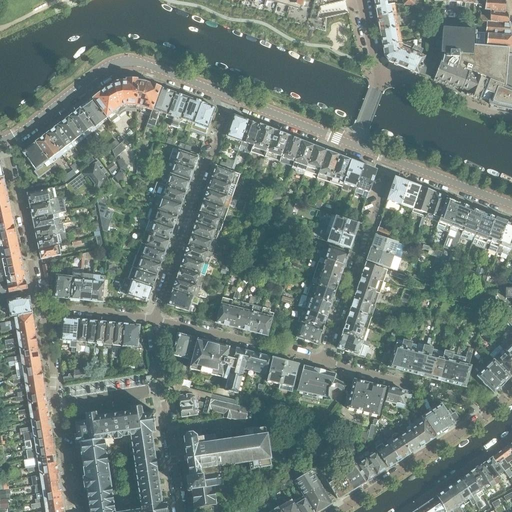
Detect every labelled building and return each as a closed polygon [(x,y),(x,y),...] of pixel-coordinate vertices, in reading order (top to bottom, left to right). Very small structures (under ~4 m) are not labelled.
[(216,0),(254,11),(263,14),(306,27),(318,30),(321,20),(317,19),(318,18),(319,13),(321,7),(321,6),(322,0),(216,0)] [(391,5),(391,3),(389,3),(389,1),(387,1),(386,0),(374,0),(377,17),(396,14),(394,4),(391,5)] [(456,2),(456,0),(439,0),(440,1),(443,1),(442,9),(448,9),(449,1),(456,2)] [(464,9),(465,0),(456,0),(456,2),(461,2),(461,9),(464,9)] [(465,0),(464,9),(469,10),(469,3),(473,4),(474,4),(473,0),(465,0)] [(484,0),(484,1),(485,1),(485,8),(490,9),(490,10),(507,12),(504,0),(484,0)] [(507,12),(490,10),(490,15),(479,15),(479,21),(486,22),(486,20),(509,22),(507,12)] [(399,28),(396,14),(377,17),(380,32),(399,28)] [(511,36),(509,22),(486,20),(486,22),(486,33),(488,33),(511,36)] [(399,28),(380,32),(383,47),(402,44),(401,43),(399,28)] [(511,48),(487,46),(473,46),(474,30),(472,30),(464,30),(456,29),(448,29),(442,28),(441,53),(443,53),(443,57),(441,63),(440,62),(433,81),(461,91),(461,92),(460,93),(461,93),(466,95),(473,98),(478,100),(479,101),(489,104),(489,105),(499,108),(511,110),(511,48)] [(511,48),(511,39),(511,36),(488,33),(487,46),(511,48)] [(404,68),(413,45),(405,42),(401,43),(402,44),(383,47),(384,55),(384,56),(389,62),(390,63),(390,62),(404,68)] [(418,74),(424,60),(425,56),(420,54),(423,49),(413,45),(404,68),(417,74),(418,74)] [(435,65),(424,60),(418,74),(419,73),(429,78),(435,65)] [(136,109),(137,81),(137,80),(134,79),(129,79),(126,80),(126,82),(122,82),(121,82),(119,82),(117,83),(116,83),(114,84),(112,85),(113,86),(122,115),(126,112),(136,112),(136,109)] [(150,117),(160,88),(145,83),(142,82),(140,82),(137,81),(136,109),(141,111),(140,114),(150,117)] [(122,115),(113,86),(111,86),(110,87),(109,88),(106,89),(93,100),(107,118),(108,117),(112,122),(122,115)] [(160,88),(150,117),(145,129),(151,131),(153,130),(154,127),(159,115),(165,118),(174,94),(160,88)] [(180,122),(188,99),(174,94),(165,118),(172,120),(170,127),(178,130),(180,123),(180,122)] [(190,130),(200,103),(196,101),(188,99),(180,122),(180,123),(187,125),(185,130),(189,132),(190,131),(190,130)] [(107,118),(93,100),(80,109),(94,128),(95,128),(107,118)] [(214,111),(214,112),(216,108),(200,103),(190,130),(190,131),(194,132),(197,125),(208,129),(209,125),(210,121),(213,116),(212,115),(214,111)] [(80,109),(69,118),(81,135),(84,139),(96,131),(95,128),(94,128),(80,109)] [(240,146),(249,122),(245,120),(237,118),(237,117),(233,116),(232,119),(233,119),(231,123),(229,129),(228,133),(226,137),(237,141),(233,150),(237,152),(240,146)] [(81,135),(69,118),(57,126),(70,143),(81,135)] [(250,152),(260,126),(256,125),(256,124),(249,122),(240,146),(245,148),(242,156),(244,157),(243,161),(247,162),(250,152)] [(57,126),(46,135),(59,152),(70,143),(57,126)] [(265,157),(274,131),(260,126),(250,152),(265,157)] [(279,162),(288,137),(274,131),(265,157),(279,162)] [(59,152),(46,135),(35,143),(45,156),(48,160),(59,152)] [(288,137),(279,162),(292,167),(301,142),(288,137)] [(109,147),(110,149),(112,151),(119,144),(116,141),(109,147)] [(301,142),(292,167),(292,168),(295,169),(297,172),(300,174),(304,174),(305,171),(314,147),(301,142)] [(53,178),(59,174),(51,164),(48,160),(45,156),(35,143),(28,149),(22,153),(25,156),(36,170),(43,164),(53,178)] [(122,143),(120,145),(112,151),(115,156),(115,158),(126,149),(122,143)] [(326,152),(314,147),(305,171),(318,176),(326,152)] [(169,160),(194,169),(198,157),(174,148),(169,160)] [(326,152),(318,176),(317,178),(329,182),(330,179),(339,156),(326,152)] [(224,161),(219,160),(218,163),(230,166),(232,159),(225,156),(224,161)] [(330,179),(329,182),(342,187),(351,161),(339,156),(330,179)] [(88,166),(94,161),(90,157),(84,161),(88,166)] [(194,169),(169,160),(165,172),(190,181),(194,169)] [(351,161),(342,187),(342,189),(348,192),(349,186),(356,189),(364,166),(351,161)] [(263,177),(267,164),(264,162),(260,173),(259,176),(263,177)] [(112,175),(117,169),(113,163),(106,168),(112,175)] [(90,187),(96,194),(110,184),(95,164),(67,186),(69,197),(64,198),(54,200),(30,205),(33,219),(58,213),(66,212),(64,204),(71,200),(77,197),(84,192),(90,187)] [(81,171),(77,166),(73,170),(77,175),(81,171)] [(137,166),(137,173),(143,176),(145,170),(137,166)] [(212,177),(236,186),(240,174),(216,166),(212,177)] [(364,166),(356,189),(354,192),(363,195),(365,195),(366,192),(369,193),(376,171),(364,166)] [(165,172),(161,184),(186,193),(190,181),(165,172)] [(236,186),(212,177),(208,189),(232,197),(236,186)] [(397,212),(399,205),(407,183),(395,178),(387,201),(385,207),(397,212)] [(186,193),(161,184),(157,183),(153,195),(157,196),(181,205),(186,193)] [(420,188),(407,183),(399,205),(412,210),(420,188)] [(272,188),(262,184),(259,191),(269,195),(272,188)] [(111,191),(117,194),(119,189),(116,185),(111,191)] [(420,188),(412,210),(411,214),(422,218),(418,227),(421,228),(425,218),(433,193),(420,188)] [(30,205),(54,200),(52,189),(27,194),(30,205)] [(232,197),(208,189),(204,200),(228,208),(232,197)] [(447,198),(433,193),(425,218),(438,223),(447,198)] [(7,194),(0,195),(0,205),(9,204),(7,194)] [(157,196),(153,208),(177,216),(181,205),(157,196)] [(105,197),(97,202),(105,205),(107,200),(105,197)] [(447,198),(438,223),(436,228),(448,233),(458,204),(454,203),(454,202),(453,200),(447,198)] [(204,200),(200,211),(224,220),(228,208),(204,200)] [(291,202),(287,213),(292,215),(296,203),(291,202)] [(105,219),(103,205),(97,203),(100,217),(105,219)] [(455,252),(460,237),(471,208),(458,203),(458,204),(448,233),(443,248),(455,252)] [(9,204),(0,205),(0,214),(11,213),(9,204)] [(323,204),(322,209),(331,212),(333,207),(323,204)] [(177,216),(153,208),(151,207),(147,219),(148,220),(173,228),(177,216)] [(472,241),(482,213),(478,212),(477,210),(473,208),(471,208),(460,237),(472,241)] [(224,220),(200,211),(196,222),(220,231),(224,220)] [(0,214),(0,224),(13,221),(11,213),(0,214)] [(61,224),(58,213),(33,219),(35,228),(38,227),(38,226),(45,225),(46,227),(61,224)] [(484,246),(494,218),(493,216),(489,214),(486,215),(482,213),(472,241),(469,249),(472,250),(474,243),(476,244),(476,245),(483,248),(484,246)] [(327,228),(354,237),(358,224),(332,215),(327,228)] [(105,219),(100,217),(102,231),(107,233),(111,221),(105,219)] [(484,246),(483,248),(481,254),(483,255),(485,250),(495,253),(506,223),(494,218),(484,246)] [(173,228),(148,220),(144,232),(169,240),(173,228)] [(0,233),(15,230),(13,221),(0,224),(0,233)] [(220,231),(196,222),(192,233),(216,242),(220,231)] [(506,223),(495,253),(493,258),(496,259),(498,253),(500,254),(500,253),(508,256),(511,249),(511,245),(511,223),(510,224),(506,223)] [(62,229),(61,224),(46,227),(45,225),(38,226),(38,227),(35,228),(37,239),(56,235),(55,230),(62,229)] [(354,237),(327,228),(324,235),(324,236),(328,238),(327,242),(350,250),(354,237)] [(390,232),(378,228),(376,234),(388,239),(390,232)] [(15,230),(0,233),(0,242),(17,239),(15,230)] [(169,240),(144,232),(140,243),(165,252),(169,240)] [(56,235),(37,239),(39,249),(42,249),(42,248),(50,246),(50,248),(61,245),(67,244),(65,233),(56,235)] [(216,242),(192,233),(188,245),(212,253),(216,242)] [(375,236),(371,248),(399,257),(401,250),(396,249),(398,244),(375,236)] [(17,239),(0,242),(0,250),(19,247),(17,239)] [(140,243),(136,255),(161,264),(165,252),(140,243)] [(62,250),(61,245),(50,248),(50,246),(42,248),(42,249),(39,249),(41,259),(61,255),(60,250),(62,250)] [(212,253),(188,245),(184,256),(208,264),(212,253)] [(322,249),(319,257),(344,265),(349,252),(329,245),(327,251),(322,249)] [(19,247),(0,250),(0,259),(20,255),(19,247)] [(367,261),(402,273),(406,260),(371,248),(367,261)] [(440,255),(441,252),(434,249),(434,250),(429,251),(428,251),(427,254),(439,258),(440,255)] [(82,281),(84,260),(85,254),(82,254),(80,270),(73,269),(72,271),(69,299),(80,300),(80,296),(79,296),(80,288),(82,288),(83,281),(82,281)] [(20,255),(0,259),(0,268),(22,264),(20,255)] [(136,255),(132,266),(157,275),(161,264),(136,255)] [(459,257),(454,255),(449,268),(462,273),(464,267),(457,264),(459,257)] [(184,256),(180,267),(204,275),(208,264),(184,256)] [(344,265),(319,257),(315,270),(340,278),(344,265)] [(222,268),(228,270),(231,261),(225,259),(222,268)] [(80,300),(90,301),(93,275),(86,275),(87,261),(84,260),(82,281),(83,281),(82,288),(80,288),(79,296),(80,296),(80,300)] [(112,264),(106,262),(105,272),(115,275),(116,270),(112,268),(112,264)] [(157,275),(132,266),(123,263),(122,267),(131,270),(128,279),(153,288),(157,275)] [(362,275),(383,282),(387,270),(366,263),(362,275)] [(22,264),(0,268),(0,278),(24,273),(22,264)] [(204,275),(180,267),(176,278),(200,287),(204,275)] [(315,270),(311,283),(335,291),(340,278),(315,270)] [(468,270),(466,275),(473,278),(475,272),(468,270)] [(72,271),(68,271),(67,277),(56,276),(54,298),(69,299),(72,271)] [(495,272),(490,271),(487,282),(491,283),(495,272)] [(24,273),(0,278),(0,286),(0,287),(26,281),(24,273)] [(102,303),(105,281),(105,277),(93,275),(90,301),(102,303)] [(383,282),(362,275),(358,286),(379,294),(383,282)] [(147,303),(153,288),(128,279),(124,278),(119,293),(147,303)] [(176,278),(172,289),(197,298),(200,287),(176,278)] [(26,281),(0,287),(0,295),(28,289),(26,281)] [(309,287),(307,295),(331,304),(335,291),(311,283),(310,287),(309,287)] [(379,294),(358,286),(354,298),(375,305),(379,294)] [(205,301),(197,298),(172,289),(167,305),(188,312),(191,303),(197,305),(198,303),(203,305),(205,301)] [(404,289),(400,301),(408,303),(412,292),(404,289)] [(227,321),(225,326),(236,329),(243,302),(237,301),(239,293),(235,292),(235,291),(235,292),(232,300),(231,307),(229,314),(228,314),(226,321),(227,321)] [(307,295),(302,308),(327,317),(331,304),(307,295)] [(281,301),(291,305),(293,300),(282,296),(281,301)] [(13,317),(32,313),(30,297),(6,301),(9,317),(13,317)] [(231,307),(232,300),(222,297),(215,324),(225,326),(227,321),(226,321),(228,314),(229,314),(231,307)] [(354,298),(350,310),(371,317),(375,305),(354,298)] [(243,302),(236,329),(246,331),(247,326),(246,326),(248,319),(250,320),(252,312),(251,312),(253,305),(243,302)] [(263,307),(253,305),(251,312),(252,312),(250,320),(248,319),(246,326),(247,326),(246,331),(256,334),(263,307)] [(270,309),(263,307),(256,334),(267,337),(274,313),(269,312),(270,309)] [(499,307),(495,311),(507,322),(511,326),(511,320),(509,318),(505,314),(499,307)] [(327,317),(302,308),(298,321),(322,329),(327,317)] [(350,310),(346,322),(367,329),(371,317),(350,310)] [(32,313),(13,317),(14,321),(0,323),(0,327),(0,328),(34,322),(32,313)] [(76,347),(79,320),(63,318),(60,340),(70,341),(70,347),(71,347),(76,347)] [(85,347),(88,321),(79,320),(76,347),(76,352),(75,352),(75,356),(78,357),(78,352),(80,352),(81,346),(85,347)] [(322,329),(298,321),(296,320),(294,325),(300,327),(296,337),(317,345),(322,329)] [(88,321),(85,347),(84,352),(89,353),(90,347),(94,348),(97,322),(88,321)] [(35,331),(34,322),(0,328),(1,332),(15,329),(16,334),(35,331)] [(97,322),(94,348),(93,353),(98,354),(99,348),(103,349),(106,322),(97,322)] [(106,322),(103,349),(102,354),(107,355),(108,349),(112,349),(115,323),(106,322)] [(346,322),(342,333),(365,341),(369,329),(367,329),(346,322)] [(121,346),(124,324),(115,323),(112,349),(111,355),(111,358),(116,358),(116,356),(117,349),(121,350),(121,346)] [(124,324),(121,346),(138,348),(140,326),(124,324)] [(35,331),(16,334),(17,339),(4,341),(5,345),(37,340),(35,331)] [(369,343),(365,341),(342,333),(337,349),(364,358),(369,343)] [(194,338),(178,334),(173,355),(188,359),(194,338)] [(229,371),(236,351),(229,349),(229,348),(194,338),(188,359),(192,360),(189,370),(221,378),(224,370),(229,371)] [(511,339),(511,340),(502,349),(511,358),(511,339)] [(38,349),(37,340),(5,345),(6,349),(18,347),(19,352),(38,349)] [(406,348),(408,341),(403,340),(403,341),(397,340),(395,345),(393,350),(391,359),(388,366),(388,367),(399,370),(400,365),(399,365),(402,356),(404,357),(407,349),(406,348)] [(400,365),(399,370),(409,373),(418,345),(412,344),(412,342),(408,341),(406,348),(407,349),(404,357),(402,356),(399,365),(400,365)] [(418,345),(409,373),(420,375),(421,370),(420,370),(423,362),(425,362),(427,354),(428,346),(424,345),(423,346),(418,345)] [(421,370),(420,375),(430,378),(438,351),(432,349),(433,348),(428,346),(427,354),(425,362),(423,362),(420,370),(421,370)] [(459,356),(451,384),(464,387),(473,350),(468,348),(466,358),(459,356)] [(38,349),(19,352),(20,356),(7,358),(8,362),(39,357),(38,349)] [(265,374),(269,358),(236,349),(236,351),(229,371),(225,391),(237,394),(243,372),(255,375),(256,372),(265,374)] [(511,375),(511,358),(502,349),(493,359),(494,359),(511,377),(511,375)] [(444,352),(438,351),(430,378),(441,381),(442,376),(441,375),(444,367),(446,367),(448,359),(447,359),(449,352),(444,351),(444,352)] [(454,353),(449,352),(447,359),(448,359),(446,367),(444,367),(441,375),(442,376),(441,381),(451,384),(459,356),(453,354),(454,353)] [(475,352),(474,356),(480,362),(483,359),(475,352)] [(384,357),(382,364),(388,366),(391,359),(384,356),(384,357)] [(480,362),(474,356),(472,364),(477,366),(480,362)] [(39,357),(8,362),(9,367),(15,366),(16,370),(22,369),(41,366),(39,357)] [(279,385),(285,361),(272,358),(266,382),(279,385)] [(494,359),(485,368),(503,386),(505,384),(504,383),(511,377),(494,359)] [(285,361),(279,385),(278,389),(292,392),(298,365),(285,361)] [(41,366),(22,369),(22,374),(12,375),(12,380),(42,375),(41,366)] [(347,387),(334,379),(335,375),(306,367),(304,367),(303,367),(300,366),(296,379),(295,379),(293,388),(297,389),(297,390),(296,391),(303,393),(318,396),(324,398),(324,401),(331,401),(331,392),(338,388),(345,392),(345,391),(348,387),(347,387)] [(503,386),(485,368),(477,376),(483,382),(482,383),(486,387),(487,386),(494,394),(500,387),(501,388),(503,386)] [(101,372),(91,371),(74,370),(74,374),(68,374),(68,377),(63,378),(64,381),(101,376),(101,372)] [(44,384),(42,375),(12,380),(13,384),(23,382),(24,387),(44,384)] [(348,387),(345,391),(347,393),(346,399),(348,399),(346,408),(378,416),(386,387),(353,379),(351,388),(348,387)] [(180,392),(181,387),(183,381),(172,382),(173,390),(180,392)] [(44,384),(24,387),(25,391),(9,394),(10,398),(15,397),(45,393),(44,384)] [(211,394),(181,387),(180,392),(195,396),(206,399),(207,397),(210,398),(211,394)] [(405,392),(388,388),(384,406),(387,407),(388,403),(395,405),(395,407),(403,409),(406,395),(405,392)] [(195,396),(180,392),(181,393),(181,396),(178,396),(180,407),(196,404),(195,396)] [(46,402),(45,393),(15,397),(16,402),(27,400),(27,405),(46,402)] [(232,400),(211,394),(210,398),(215,400),(231,404),(232,400)] [(212,412),(215,400),(210,398),(207,397),(206,399),(205,404),(204,407),(203,412),(211,415),(212,412)] [(215,400),(212,412),(223,415),(223,418),(231,420),(231,419),(245,423),(245,420),(250,421),(252,409),(231,404),(215,400)] [(46,402),(27,405),(28,409),(17,411),(18,415),(23,415),(48,411),(46,402)] [(196,404),(180,407),(182,418),(198,415),(196,404)] [(454,424),(449,417),(449,416),(450,416),(447,412),(446,412),(441,404),(431,411),(445,432),(448,430),(447,430),(455,425),(454,424)] [(272,416),(273,409),(259,405),(258,411),(259,411),(258,412),(272,416)] [(167,511),(166,504),(162,504),(151,433),(155,432),(153,415),(154,415),(154,414),(155,414),(155,413),(155,412),(154,411),(153,411),(153,410),(152,410),(151,410),(151,411),(150,411),(150,412),(150,413),(143,415),(143,413),(142,413),(141,406),(131,408),(131,412),(96,417),(96,413),(85,414),(86,420),(75,422),(77,435),(74,435),(75,443),(79,443),(84,477),(82,477),(84,490),(87,490),(89,511),(167,511)] [(287,412),(273,409),(272,416),(285,419),(287,412)] [(48,411),(23,415),(18,415),(18,419),(30,418),(30,422),(49,419),(48,411)] [(445,432),(431,411),(421,418),(434,438),(442,433),(443,434),(445,432)] [(455,413),(449,417),(454,424),(460,420),(455,413)] [(434,438),(421,418),(415,422),(414,423),(411,425),(408,419),(406,420),(408,424),(423,446),(434,438)] [(49,419),(30,422),(31,427),(19,429),(20,433),(23,432),(51,428),(49,419)] [(411,454),(423,446),(408,424),(406,425),(407,427),(406,428),(405,427),(397,432),(398,434),(411,454)] [(187,433),(184,438),(189,477),(186,478),(188,491),(191,491),(194,508),(216,505),(214,487),(222,486),(220,473),(219,466),(249,462),(250,470),(261,469),(261,468),(271,466),(270,460),(271,460),(267,434),(266,434),(265,427),(255,429),(255,428),(244,430),(245,438),(215,442),(214,435),(197,438),(197,436),(193,433),(187,433)] [(25,441),(52,437),(51,428),(23,432),(25,441)] [(391,438),(388,440),(384,434),(382,435),(383,436),(399,461),(411,454),(398,434),(395,433),(392,435),(391,438)] [(384,442),(374,447),(388,468),(399,461),(383,436),(381,437),(384,442)] [(24,442),(25,446),(22,447),(22,451),(26,451),(54,446),(52,437),(25,441),(24,442)] [(54,446),(26,451),(26,455),(35,453),(36,458),(55,455),(54,446)] [(374,447),(363,454),(377,476),(388,468),(374,447)] [(511,454),(507,447),(492,458),(497,465),(498,464),(504,472),(509,479),(511,476),(511,474),(508,469),(511,467),(508,463),(511,460),(511,454)] [(377,476),(363,454),(353,460),(354,463),(367,482),(377,476)] [(55,455),(36,458),(24,460),(25,469),(27,468),(56,464),(55,455)] [(492,458),(482,465),(492,480),(496,477),(504,472),(498,464),(497,465),(492,458)] [(285,470),(289,468),(285,461),(279,459),(285,470)] [(354,463),(340,472),(352,491),(367,482),(354,463)] [(58,473),(56,464),(27,468),(27,473),(38,471),(39,476),(58,473)] [(492,480),(482,465),(471,473),(482,494),(500,483),(496,477),(492,480)] [(291,479),(294,477),(289,468),(285,470),(291,479)] [(321,486),(313,471),(312,470),(294,481),(303,496),(321,486)] [(352,491),(340,472),(325,481),(337,499),(339,500),(352,491)] [(30,477),(31,486),(34,486),(59,482),(58,473),(39,476),(30,477)] [(482,494),(471,473),(462,479),(475,505),(478,510),(483,507),(478,499),(483,496),(482,494)] [(462,479),(453,485),(465,505),(468,503),(471,507),(475,505),(462,479)] [(61,490),(59,482),(34,486),(36,494),(42,493),(61,490)] [(453,485),(445,491),(456,511),(462,511),(460,508),(465,505),(453,485)] [(319,511),(333,504),(321,486),(303,496),(305,499),(312,511),(319,511)] [(61,490),(42,493),(43,498),(35,499),(36,503),(62,499),(61,490)] [(456,511),(445,491),(436,496),(444,511),(456,511)] [(444,511),(436,496),(428,502),(433,511),(444,511)] [(8,499),(0,499),(0,507),(0,510),(9,509),(8,499)] [(36,503),(30,504),(31,509),(44,507),(45,511),(63,508),(62,499),(36,503)] [(298,511),(294,505),(292,499),(279,507),(281,511),(298,511)] [(312,511),(305,499),(294,505),(298,511),(312,511)] [(501,504),(498,500),(492,503),(494,508),(501,504)] [(433,511),(428,502),(418,509),(418,511),(433,511)]
